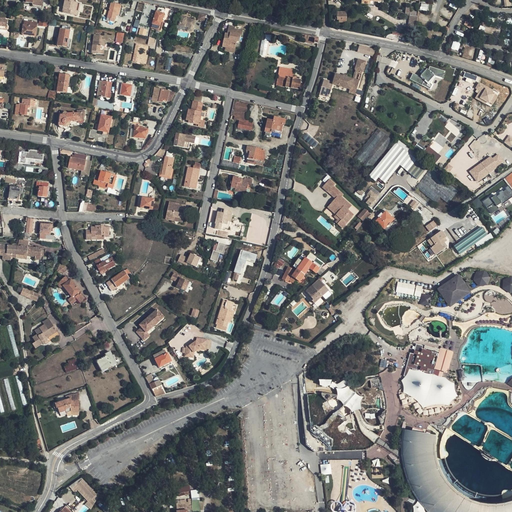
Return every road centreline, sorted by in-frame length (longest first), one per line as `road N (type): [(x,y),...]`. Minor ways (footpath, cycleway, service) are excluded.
road 1 (residential): [(302,111),(267,261),(227,364),(200,386),(151,401)]
road 2 (unclassified): [(64,217),(70,244),(151,401)]
road 3 (residential): [(324,33),(511,81)]
road 4 (residential): [(0,53),(187,83)]
road 5 (residential): [(53,143),(139,158),(150,152),(187,83)]
road 6 (residential): [(37,511),(66,447),(151,401)]
road 7 (residential): [(203,225),(231,93)]
